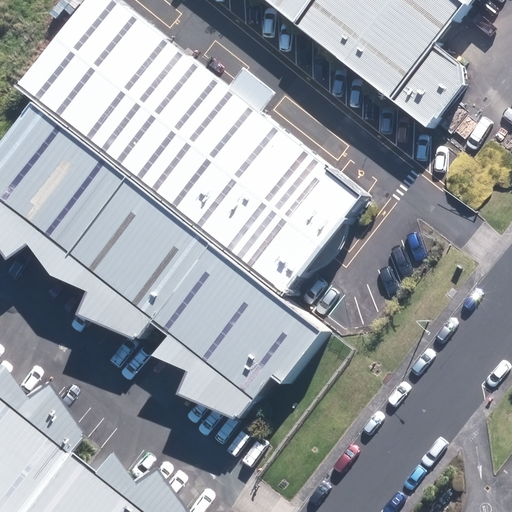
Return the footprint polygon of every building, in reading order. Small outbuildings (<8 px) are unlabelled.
[(373,206),(118,0),(105,0),(28,94),(47,110),(290,307),(373,206)] [(262,0),(299,30),(323,0),(262,0)] [(323,0),(299,30),(427,134),(467,85),(425,51),(467,0),(323,0)] [(331,340),(290,307),(47,110),(0,147),(0,186),(10,191),(0,200),(0,239),(21,272),(42,257),(62,281),(94,299),(85,323),(147,351),(165,332),(180,342),(160,363),(195,377),(188,398),(248,427),(260,412),(267,418),(331,340)] [(114,511),(0,419),(0,511),(114,511)]
